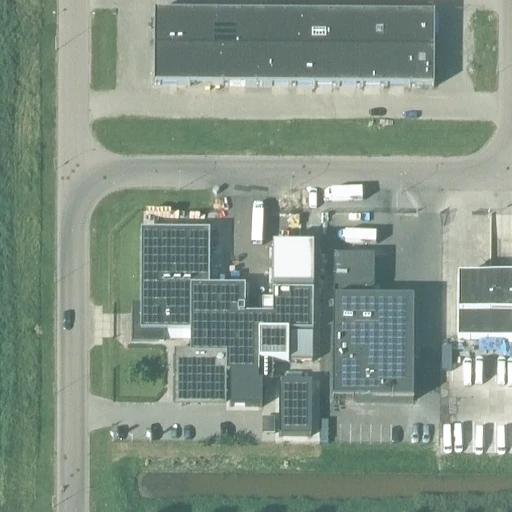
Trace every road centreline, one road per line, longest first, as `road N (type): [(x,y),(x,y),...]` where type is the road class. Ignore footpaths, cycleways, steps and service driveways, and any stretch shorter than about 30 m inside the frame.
road 1 (unclassified): [(511,173),(76,172)]
road 2 (unclassified): [(71,511),(76,172)]
road 3 (unclassified): [(76,172),(77,0)]
